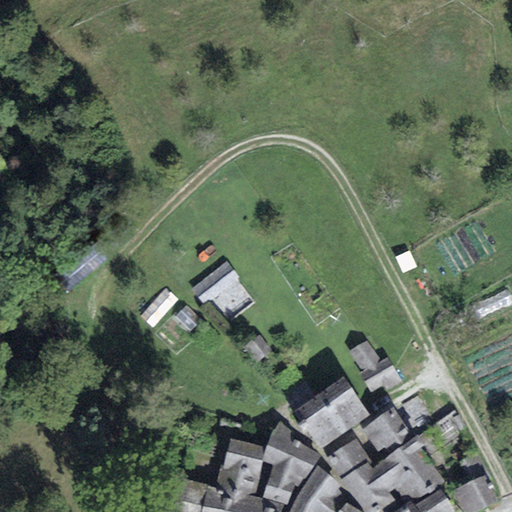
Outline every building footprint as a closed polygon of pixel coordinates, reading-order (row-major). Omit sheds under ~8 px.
[(117,220),(52,269),(66,287),(132,238),(117,220)] [(409,251),(394,258),(402,274),(417,267),(409,251)] [(226,264),(190,290),(201,306),(210,299),(224,317),(251,298),(226,264)] [(154,329),(178,300),(164,288),(140,317),(154,329)] [(259,336),(244,349),(257,364),(272,351),(259,336)] [(365,341),(349,351),(362,371),(358,374),(371,393),(395,376),(385,360),(380,364),(365,341)] [(370,414),(343,377),(293,413),(319,450),(370,414)] [(413,438),(393,407),(362,430),(383,459),(413,438)] [(293,432),(278,419),(266,449),(262,461),(273,466),(262,498),(283,504),(286,505),(295,486),(301,488),(319,455),(291,437),(293,432)] [(410,500),(414,506),(438,490),(437,487),(444,482),(421,448),(423,446),(416,436),(413,438),(383,459),(370,468),(389,493),(394,489),(405,504),(410,500)] [(367,464),(371,461),(355,439),(327,458),(342,479),(367,464)] [(262,461),(266,449),(230,440),(224,466),(219,464),(215,487),(255,496),(262,461)] [(366,511),(376,511),(394,501),(389,493),(370,468),(367,464),(342,479),(339,481),(366,511)] [(337,490),(339,486),(317,465),(290,511),(338,511),(345,501),(337,490)] [(476,511),(497,502),(484,475),(454,490),(464,511),(476,511)] [(280,511),(283,504),(262,498),(255,496),(215,487),(179,479),(171,511),(280,511)] [(454,511),(438,490),(414,506),(410,500),(405,504),(393,511),(454,511)] [(338,511),(363,511),(345,501),(338,511)]
